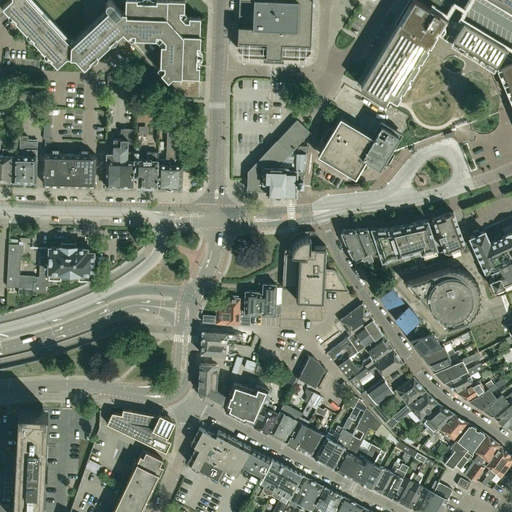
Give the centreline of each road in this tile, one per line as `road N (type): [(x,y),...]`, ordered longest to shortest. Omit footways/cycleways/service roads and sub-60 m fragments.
road 1 (residential): [(320,211),(347,270),(421,376),(511,447)]
road 2 (unclassified): [(190,399),(404,511)]
road 3 (residential): [(320,211),(433,194),(511,167)]
road 4 (secondary): [(0,348),(127,305),(183,307)]
road 5 (secondary): [(0,207),(161,213)]
road 6 (residential): [(215,217),(217,68)]
road 7 (secondary): [(0,389),(107,387),(147,395)]
